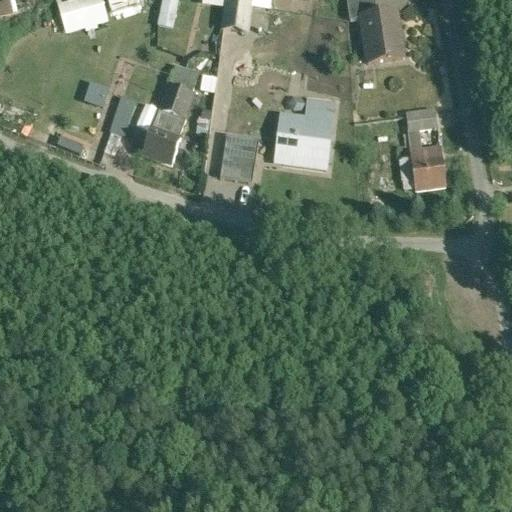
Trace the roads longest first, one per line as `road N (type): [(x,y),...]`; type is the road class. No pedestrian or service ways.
road 1 (residential): [(0,140),(295,237),(489,235)]
road 2 (residential): [(489,235),(447,0)]
road 3 (residential): [(511,358),(489,235)]
